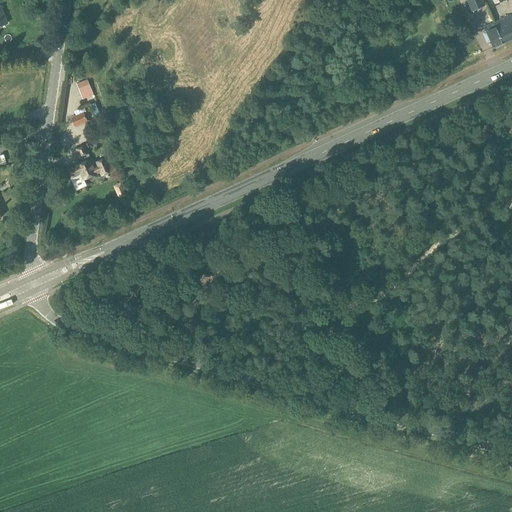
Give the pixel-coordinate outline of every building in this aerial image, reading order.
[(482,0),(467,0),(472,11),(485,5),(482,0)] [(498,8),(490,11),(495,22),(504,43),(511,39),(511,11),(501,16),(498,8)] [(215,15),(220,24),(227,20),(222,11),(215,15)] [(494,47),(504,43),(495,22),(484,27),(487,34),(485,35),(484,37),(486,41),(488,42),(491,41),(494,47)] [(91,87),(87,78),(76,83),(80,92),(91,87)] [(88,121),(84,111),(71,117),(75,127),(88,121)] [(74,149),(78,158),(82,156),(85,161),(68,168),(72,177),(80,174),(83,180),(101,172),(102,175),(110,171),(105,159),(92,164),(90,158),(88,153),(89,153),(86,144),(74,149)] [(115,182),(118,196),(125,194),(122,180),(115,182)]
